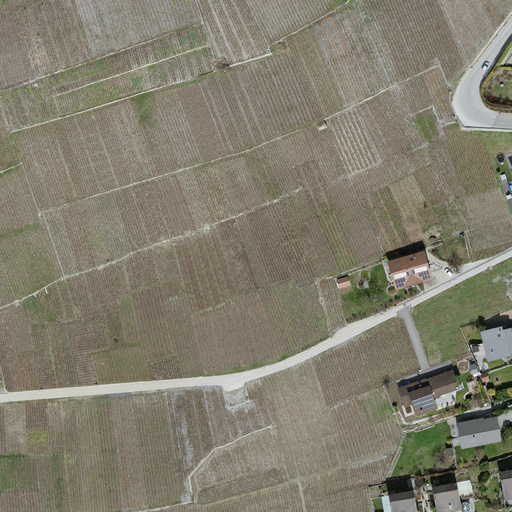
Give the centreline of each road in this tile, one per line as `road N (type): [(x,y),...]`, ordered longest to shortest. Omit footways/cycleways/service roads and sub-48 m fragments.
road 1 (unclassified): [(0,398),(256,373),(511,254)]
road 2 (tertiary): [(511,121),(474,116),(463,101),(511,27)]
